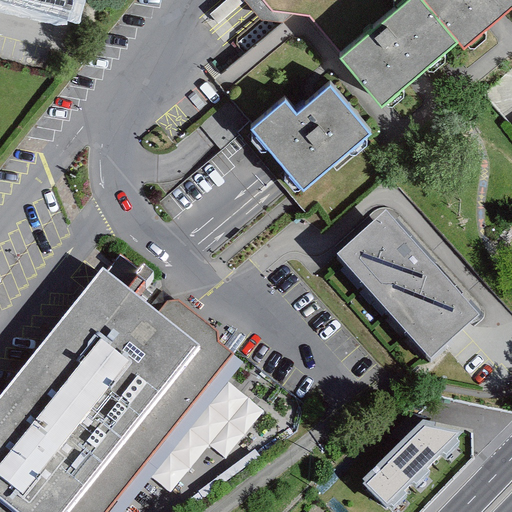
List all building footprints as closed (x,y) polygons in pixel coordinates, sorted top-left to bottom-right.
[(75,0),(35,0),(73,10),(75,0)] [(240,0),(225,0),(214,13),(233,29),(250,9),(240,0)] [(269,0),(273,5),(295,8),(310,12),(344,57),(410,0),(425,0),(426,1),(427,0),(269,0)] [(425,0),(410,0),(344,57),(385,103),(458,41),(465,47),(511,9),(511,0),(427,0),(426,1),(425,0)] [(288,102),(254,131),(307,191),(348,155),(373,133),(333,87),(300,116),(288,102)] [(391,229),(342,270),(423,366),(449,344),(471,325),(391,229)] [(98,295),(0,412),(0,511),(115,511),(235,364),(221,350),(221,338),(183,310),(171,309),(158,323),(106,285),(98,295)] [(452,451),(422,421),(385,459),(415,488),(452,451)]
